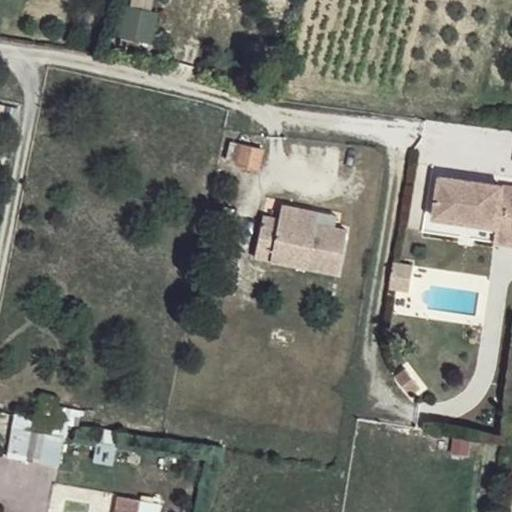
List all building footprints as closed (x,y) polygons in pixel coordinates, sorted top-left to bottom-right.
[(119,33),(149,40),(155,10),(125,3),(119,33)] [(242,144),(236,162),(257,167),(262,150),(242,144)] [(511,187),(442,177),(436,219),(497,228),(495,243),(511,245),(511,187)] [(281,203),(278,217),(276,229),(260,224),(253,255),(271,260),(274,248),(307,255),(304,267),(337,274),(346,232),(315,225),(317,212),(281,203)] [(276,229),(278,217),(262,213),(260,224),(276,229)] [(274,248),(271,260),(304,267),(307,255),(274,248)] [(399,271),(420,273),(421,266),(401,263),(399,271)] [(418,290),(420,273),(399,271),(397,286),(418,290)] [(8,457),(61,460),(63,417),(11,414),(8,457)] [(132,511),(134,498),(113,495),(110,511),(132,511)] [(150,511),(152,501),(134,498),(132,511),(150,511)]
